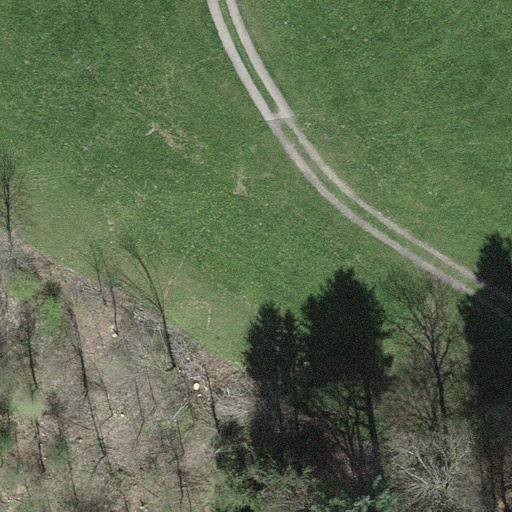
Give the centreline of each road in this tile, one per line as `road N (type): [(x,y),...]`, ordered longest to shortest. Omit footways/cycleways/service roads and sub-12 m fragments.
road 1 (track): [(511,345),(278,125)]
road 2 (track): [(222,0),(278,125)]
